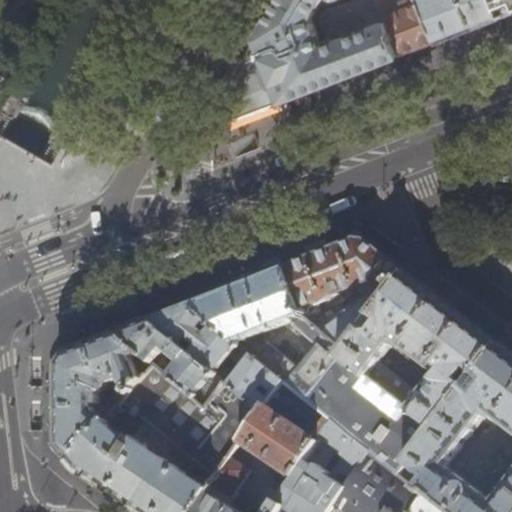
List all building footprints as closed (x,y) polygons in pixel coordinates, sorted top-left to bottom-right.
[(0,0),(0,70),(40,0),(0,0)] [(278,0),(214,111),(224,124),(323,85),(401,55),(379,0),(357,0),(323,14),(331,0),(278,0)] [(441,39),(425,0),(379,0),(401,55),(438,40),(441,39)] [(505,14),(499,0),(425,0),(441,39),(482,23),(505,14)] [(511,0),(499,0),(505,14),(511,11),(511,0)] [(346,350),(408,273),(366,241),(357,240),(335,249),(285,268),(301,309),(374,279),(375,285),(304,317),(346,350)] [(301,309),(285,268),(265,276),(194,304),(194,308),(284,380),(307,399),(346,350),(304,317),(301,309)] [(459,313),(408,273),(346,350),(307,399),(335,421),(372,451),(402,475),(501,344),(459,313)] [(141,293),(138,286),(124,291),(127,298),(141,293)] [(284,380),(194,308),(194,304),(178,310),(150,321),(230,386),(262,413),(284,380)] [(230,386),(150,321),(137,326),(117,333),(140,353),(158,368),(211,413),(230,386)] [(60,443),(60,447),(72,460),(108,422),(99,413),(98,405),(102,404),(103,393),(106,392),(109,390),(109,387),(110,384),(124,380),(130,398),(144,382),(134,357),(140,353),(117,333),(100,340),(69,352),(63,361),(60,366),(60,370),(60,389),(60,443)] [(511,511),(511,352),(501,344),(402,475),(426,495),(428,492),(453,511),(511,511)] [(108,422),(210,490),(235,454),(242,443),(262,413),(230,386),(211,413),(158,368),(144,382),(130,398),(108,422)] [(307,463),(322,440),(335,421),(307,399),(284,380),(262,413),(242,443),(296,480),(307,463)] [(360,470),(372,451),(335,421),(322,440),(360,470)] [(195,511),(210,490),(108,422),(72,460),(81,470),(99,482),(143,511),(195,511)] [(360,470),(357,475),(351,483),(347,490),(332,511),(414,511),(426,495),(402,475),(372,451),(360,470)] [(239,511),(230,505),(251,472),(236,462),(240,457),(235,454),(210,490),(195,511),(274,511),(287,493),(281,488),(278,493),(272,489),(262,503),(263,510),(262,511),(239,511)] [(332,511),(347,490),(307,463),(296,480),(287,493),(274,511),(332,511)] [(351,483),(357,475),(349,470),(344,478),(351,483)] [(453,511),(428,492),(426,495),(414,511),(453,511)]
